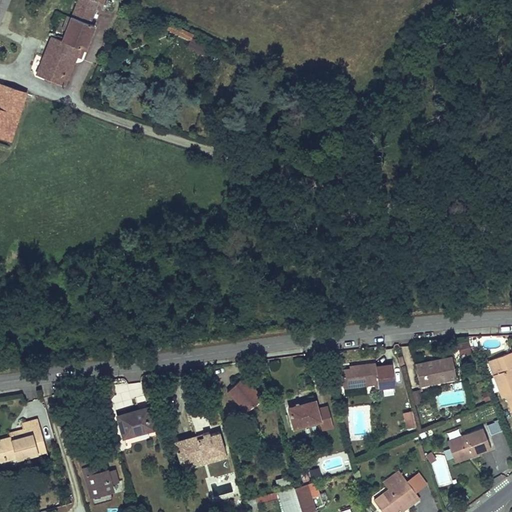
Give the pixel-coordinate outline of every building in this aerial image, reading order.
[(51,37),(43,56),(53,61),(55,56),(72,63),(75,56),(80,58),(93,26),(87,23),(96,2),(102,4),(103,0),(77,0),(70,17),(67,16),(65,21),(68,22),(64,32),(61,37),(57,36),(56,38),(51,37)] [(65,21),(60,30),(64,32),(68,22),(65,21)] [(186,46),(203,54),(208,45),(191,36),(186,46)] [(43,56),(37,74),(62,84),(72,63),(55,56),(53,61),(43,56)] [(0,128),(13,88),(0,83),(0,128)] [(13,88),(0,128),(0,137),(9,141),(25,93),(13,88)] [(457,344),(460,353),(471,349),(468,340),(457,344)] [(511,391),(511,349),(486,360),(502,397),(506,395),(511,391)] [(452,357),(416,364),(420,386),(456,379),(452,357)] [(392,365),(376,367),(376,363),(355,366),(356,368),(342,370),(344,387),(378,384),(379,388),(394,386),(392,365)] [(260,398),(251,390),(252,388),(242,376),(227,392),(246,411),(260,398)] [(252,388),(251,390),(260,398),(261,396),(252,388)] [(314,400),(289,407),(294,426),(319,420),(314,400)] [(121,431),(122,436),(136,432),(153,428),(146,408),(117,417),(121,431)] [(402,411),(406,428),(415,426),(411,409),(402,411)] [(0,459),(5,459),(5,456),(12,454),(13,456),(14,459),(36,453),(35,450),(45,448),(36,419),(20,423),(22,429),(24,434),(9,439),(8,436),(0,438),(0,459)] [(447,440),(455,458),(470,452),(472,455),(491,448),(482,426),(447,440)] [(22,429),(7,433),(8,436),(9,439),(24,434),(22,429)] [(203,437),(176,444),(181,458),(187,456),(189,461),(225,451),(219,432),(209,435),(208,431),(202,433),(203,437)] [(148,432),(124,437),(125,444),(149,438),(148,432)] [(187,456),(181,458),(184,469),(226,456),(225,451),(189,461),(187,456)] [(435,458),(431,452),(426,455),(430,461),(435,458)] [(470,452),(455,458),(456,461),(472,455),(470,452)] [(93,465),(83,468),(93,504),(111,499),(109,490),(102,492),(99,483),(109,481),(110,482),(117,480),(114,470),(110,453),(102,455),(106,469),(95,472),(93,465)] [(289,476),(275,479),(277,488),(291,485),(289,476)] [(403,478),(387,490),(374,500),(382,511),(395,511),(399,509),(409,501),(411,503),(419,498),(403,478)] [(299,485),(293,487),(301,511),(314,507),(305,484),(299,485)] [(293,487),(277,491),(279,496),(284,511),(300,511),(301,511),(293,487)] [(277,491),(246,498),(248,504),(279,496),(277,491)] [(409,501),(399,509),(401,511),(411,503),(409,501)]
